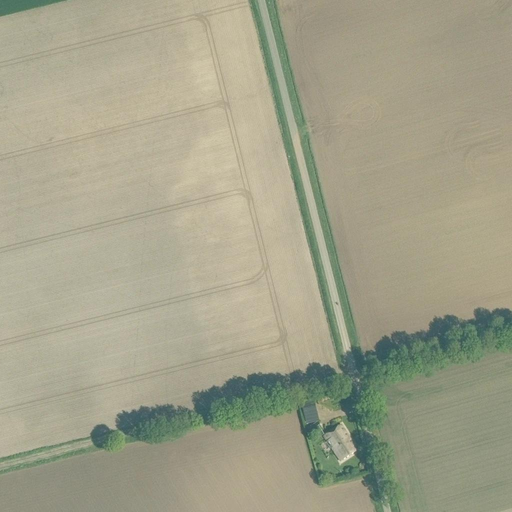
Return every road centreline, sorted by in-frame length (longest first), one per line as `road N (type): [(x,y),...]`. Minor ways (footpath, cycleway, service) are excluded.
road 1 (unclassified): [(387,511),(261,0)]
road 2 (track): [(511,332),(355,378)]
